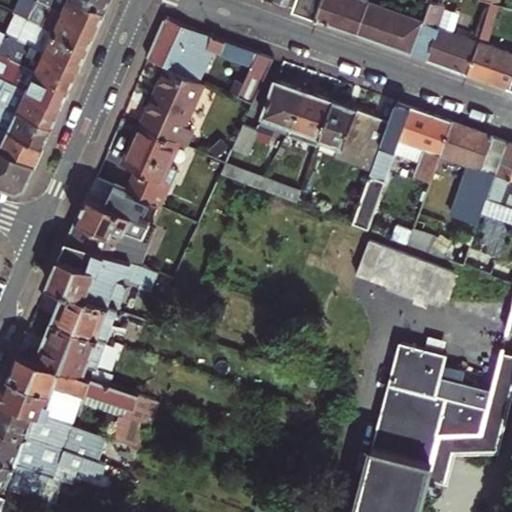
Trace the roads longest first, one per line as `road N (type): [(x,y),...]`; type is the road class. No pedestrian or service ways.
road 1 (residential): [(198,0),(511,112)]
road 2 (tertiary): [(141,0),(37,230)]
